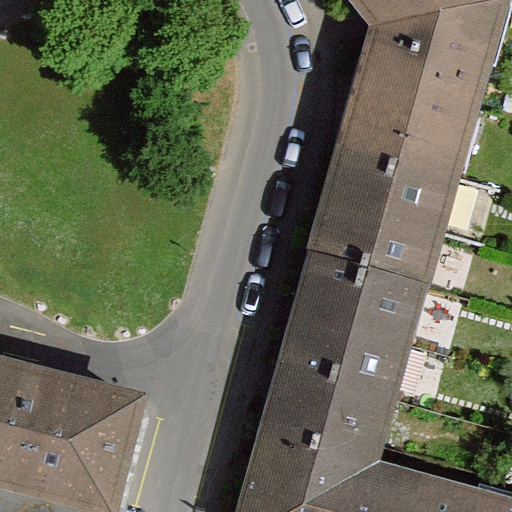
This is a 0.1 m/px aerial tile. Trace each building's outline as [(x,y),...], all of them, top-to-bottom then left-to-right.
[(378,37),(348,150),(455,177),(502,0),(362,0),(375,16),(378,37)] [(455,177),(348,150),(331,204),(438,232),(455,177)] [(438,232),(331,204),(316,260),(422,286),(438,232)] [(422,286),(316,260),(301,315),(407,341),(422,286)] [(407,341),(301,315),(286,371),(392,396),(407,341)] [(138,403),(0,367),(0,483),(113,511),(138,403)] [(372,464),(392,396),(286,371),(266,438),(372,464)] [(372,464),(266,438),(245,511),(389,511),(400,472),(372,464)] [(511,511),(511,503),(400,472),(389,511),(511,511)]
